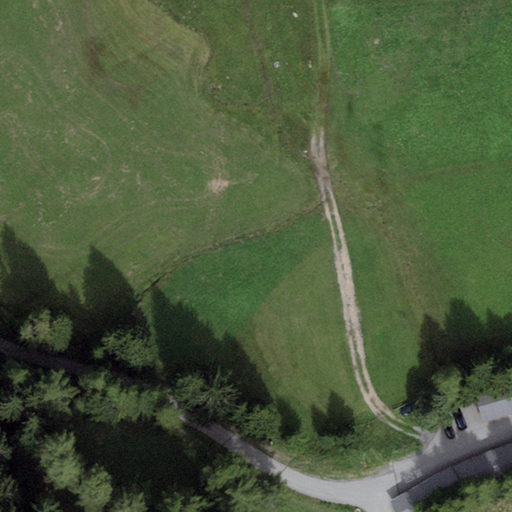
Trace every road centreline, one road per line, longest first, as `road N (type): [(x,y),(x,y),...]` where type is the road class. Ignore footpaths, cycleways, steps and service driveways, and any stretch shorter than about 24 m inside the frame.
road 1 (track): [(319,0),(317,156),(361,373),(394,424),(449,447)]
road 2 (track): [(0,341),(142,390),(280,471),(368,495)]
